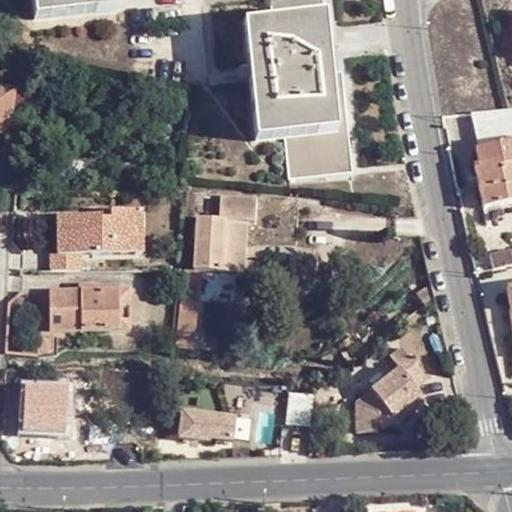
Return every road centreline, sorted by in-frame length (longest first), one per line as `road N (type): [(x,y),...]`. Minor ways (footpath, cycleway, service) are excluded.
road 1 (tertiary): [(0,487),(498,470)]
road 2 (residential): [(399,0),(435,215),(498,470)]
